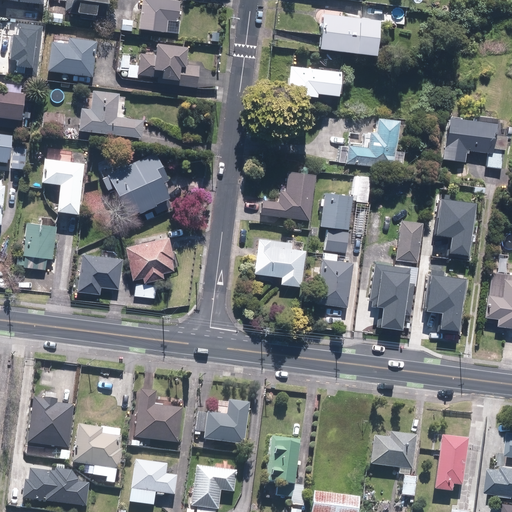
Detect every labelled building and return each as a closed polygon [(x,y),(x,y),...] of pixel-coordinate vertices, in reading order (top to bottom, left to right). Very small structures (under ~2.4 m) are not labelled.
[(68,0),(67,15),(101,19),(103,0),(68,0)] [(175,3),(152,0),(138,0),(134,31),(161,35),(163,23),(172,24),(175,3)] [(361,2),(358,21),(318,15),(312,53),(367,61),(373,23),(402,28),(404,9),(361,2)] [(60,15),(46,14),(45,23),(59,24),(60,15)] [(35,73),(42,23),(18,20),(16,33),(11,32),(8,57),(16,58),(15,64),(25,65),(24,72),(35,73)] [(88,79),(93,43),(65,39),(64,46),(47,44),(43,73),(88,79)] [(151,47),(150,57),(137,56),(134,77),(155,80),(154,82),(172,85),(172,88),(192,91),(195,68),(184,66),(185,60),(180,60),(181,52),(151,47)] [(339,72),(286,67),(283,96),(336,101),(339,72)] [(90,92),(88,112),(77,110),(74,132),(136,139),(138,122),(113,119),(116,95),(90,92)] [(19,97),(0,94),(0,126),(15,128),(19,97)] [(64,115),(43,112),(40,133),(61,135),(64,115)] [(439,163),(462,164),(463,153),(487,155),(489,122),(441,119),(439,163)] [(342,149),(342,168),(399,170),(399,152),(391,151),(392,121),(369,120),(369,133),(360,133),(359,149),(342,149)] [(9,139),(0,137),(0,164),(5,166),(9,139)] [(22,150),(10,149),(8,171),(20,172),(22,150)] [(164,183),(152,156),(97,180),(103,192),(106,191),(119,221),(149,208),(154,218),(168,212),(157,186),(164,183)] [(40,162),(37,186),(55,188),(52,216),(74,218),(79,166),(40,162)] [(273,201),(257,200),(256,218),(308,221),(311,177),(283,176),(282,193),(273,192),(273,201)] [(364,178),(352,178),(350,205),(362,205),(364,178)] [(319,253),(342,255),(348,198),(319,195),(316,229),(321,229),(319,253)] [(430,203),(428,237),(442,238),(441,256),(462,258),(465,205),(430,203)] [(23,222),(21,255),(16,255),(15,267),(21,267),(20,271),(42,272),(43,262),(50,263),(52,224),(23,222)] [(417,225),(396,223),(393,261),(413,263),(417,225)] [(161,281),(160,277),(179,272),(171,237),(120,249),(128,284),(138,281),(139,286),(161,281)] [(251,241),(250,275),(276,276),(275,288),(298,289),(300,243),(251,241)] [(348,264),(331,263),(332,256),(318,255),(318,261),(315,261),(311,305),(344,308),(348,264)] [(75,295),(96,297),(97,289),(115,290),(117,259),(77,257),(75,295)] [(374,310),(372,330),(398,332),(400,315),(406,316),(409,284),(405,284),(406,268),(369,265),(366,300),(368,300),(368,309),(374,310)] [(511,283),(506,283),(506,274),(484,273),(481,317),(493,318),(493,328),(511,328),(511,283)] [(432,330),(452,332),(455,301),(461,301),(463,281),(423,277),(420,313),(433,315),(432,330)] [(153,288),(133,286),(132,298),(152,300),(153,288)] [(151,407),(152,394),(135,392),(131,440),(174,443),(177,409),(151,407)] [(71,405),(29,401),(24,447),(66,451),(71,405)] [(195,413),(193,432),(200,433),(199,443),(241,447),(244,404),(223,403),(221,416),(195,413)] [(104,483),(112,483),(117,432),(74,427),(70,464),(83,466),(82,476),(104,479),(104,483)] [(511,458),(511,434),(503,434),(502,458),(511,458)] [(410,437),(384,436),(384,439),(367,438),(365,467),(395,469),(395,477),(400,477),(399,497),(411,498),(412,479),(405,478),(406,470),(408,470),(410,437)] [(462,441),(433,438),(428,492),(449,493),(449,487),(457,488),(462,441)] [(296,441),(265,439),(260,495),(289,497),(289,506),(300,507),(302,486),(292,485),(296,441)] [(161,476),(162,464),(130,462),(126,504),(151,506),(152,495),(170,497),(171,477),(161,476)] [(193,511),(213,511),(216,493),(230,494),(232,473),(192,469),(187,509),(194,510),(193,511)] [(511,472),(487,470),(484,496),(511,499),(511,472)] [(86,485),(74,484),(75,474),(52,471),(52,474),(26,472),(25,482),(20,481),(18,500),(84,506),(86,485)] [(354,511),(356,498),(306,494),(304,511),(354,511)]
